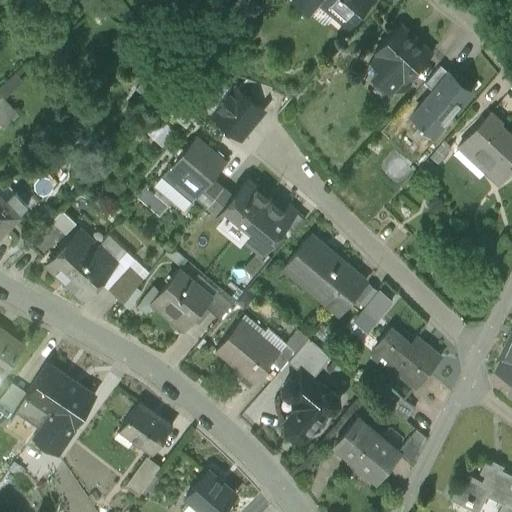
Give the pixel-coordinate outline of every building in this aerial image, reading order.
[(235,17),(251,0),(218,0),(235,17)] [(303,0),(308,4),(310,0),(326,0),(350,20),(365,0),(303,0)] [(430,47),(400,19),(375,45),(379,48),(371,56),(366,62),(372,68),(371,68),(389,84),(402,70),(405,73),(430,47)] [(424,77),(433,85),(449,67),(440,59),(424,77)] [(470,85),(449,67),(433,85),(412,109),(420,116),(419,117),(421,118),(422,117),(433,127),(470,85)] [(149,71),(136,84),(144,92),(157,79),(149,71)] [(272,82),(246,73),(237,83),(257,100),(272,82)] [(237,83),(236,82),(213,109),(241,132),(263,106),(257,100),(237,83)] [(18,111),(2,93),(0,95),(0,120),(3,124),(18,111)] [(511,163),(511,132),(499,120),(501,118),(490,107),(462,136),(489,162),(485,166),(498,178),(511,163)] [(195,131),(169,161),(199,186),(200,187),(213,172),(226,156),(195,131)] [(213,172),(200,187),(199,186),(195,191),(206,200),(223,181),(213,172)] [(284,205),(246,174),(233,189),(217,209),(223,214),(228,208),(246,222),(241,229),(262,247),(285,220),(296,207),(288,201),(284,205)] [(223,181),(206,200),(217,209),(233,189),(223,180),(223,181)] [(15,188),(6,197),(0,191),(0,228),(28,201),(15,188)] [(296,207),(285,220),(294,227),(304,214),(296,207)] [(54,215),(29,242),(42,255),(67,228),(54,215)] [(78,226),(46,260),(65,277),(97,243),(78,226)] [(353,264),(311,229),(283,262),(338,308),(365,275),(352,265),(353,264)] [(99,278),(107,285),(129,261),(143,275),(146,272),(105,234),(97,243),(115,261),(99,278)] [(97,243),(65,277),(84,294),(99,278),(115,261),(97,243)] [(252,270),(262,254),(250,247),(240,263),(252,270)] [(129,261),(107,285),(123,300),(143,275),(129,261)] [(211,292),(178,264),(154,294),(174,311),(170,316),(183,327),(204,302),(212,293),(211,292)] [(375,284),(368,278),(356,292),(364,298),(375,284)] [(219,283),(211,292),(212,293),(204,302),(219,315),(235,297),(219,283)] [(260,332),(241,315),(215,345),(254,378),(271,358),(278,350),(277,349),(259,333),(260,332)] [(439,350),(416,332),(416,331),(415,330),(409,338),(390,322),(391,322),(389,321),(376,336),(380,339),(372,349),(373,350),(374,350),(389,362),(388,363),(390,364),(392,361),(414,380),(415,381),(440,351),(439,350)] [(24,342),(0,324),(0,373),(0,374),(24,342)] [(307,334),(297,325),(288,335),(286,338),(296,347),(307,334)] [(330,353),(307,334),(296,347),(287,357),(299,367),(300,366),(311,375),(330,353)] [(286,338),(277,349),(278,350),(271,358),(280,366),(287,357),(296,347),(286,338)] [(511,342),(508,340),(498,360),(501,368),(511,373),(511,342)] [(47,360),(17,403),(40,419),(70,376),(47,360)] [(311,375),(300,366),(299,367),(293,375),(287,375),(283,381),(283,388),(289,392),(294,392),(293,394),(292,396),(292,399),(293,402),(294,405),(296,407),(286,419),(286,428),(294,434),(304,434),(310,426),(317,425),(316,418),(327,405),(333,405),(338,399),(337,392),(332,388),(326,388),(311,375)] [(94,391),(70,375),(70,376),(40,419),(34,429),(34,430),(57,446),(94,391)] [(414,404),(391,385),(382,396),(404,415),(414,404)] [(139,398),(119,426),(152,450),(153,449),(172,422),(139,398)] [(396,448),(357,414),(334,441),(375,477),(398,450),(396,448)] [(426,433),(416,425),(396,448),(398,450),(412,461),(426,433)] [(146,454),(125,483),(138,493),(160,464),(146,454)] [(481,478),(464,469),(455,486),(473,495),(482,500),(487,490),(502,499),(495,511),(511,511),(511,471),(485,457),(479,468),(485,471),(481,478)] [(216,511),(235,491),(208,467),(186,492),(191,497),(208,511),(216,511)] [(473,495),(455,486),(450,495),(468,504),(473,495)] [(207,511),(208,511),(191,497),(183,506),(189,511),(207,511)]
